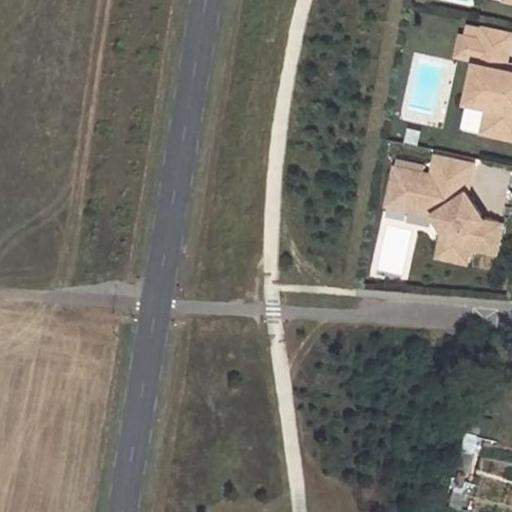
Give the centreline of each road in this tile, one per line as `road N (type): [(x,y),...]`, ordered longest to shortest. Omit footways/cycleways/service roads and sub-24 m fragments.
road 1 (unclassified): [(121,511),(204,0)]
road 2 (track): [(0,290),(352,316)]
road 3 (unclassified): [(352,316),(511,317)]
